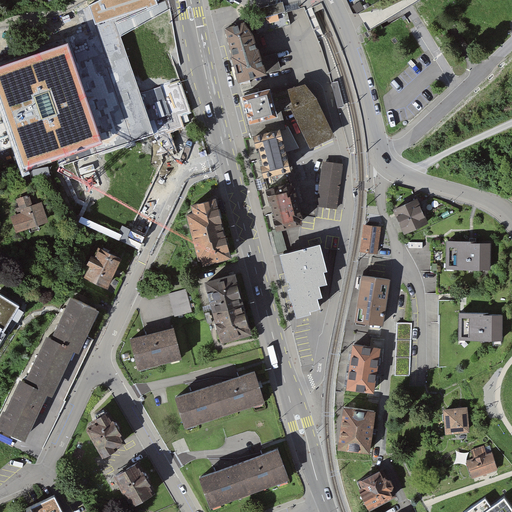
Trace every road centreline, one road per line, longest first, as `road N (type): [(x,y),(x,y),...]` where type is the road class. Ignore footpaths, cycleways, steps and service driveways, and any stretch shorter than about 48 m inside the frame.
road 1 (residential): [(300,17),(345,155),(349,203),(318,374),(287,391)]
road 2 (residential): [(333,0),(366,83),(381,155),(391,167),(492,202),(511,217)]
road 3 (residential): [(227,161),(180,179),(96,365)]
road 4 (secondary): [(227,161),(287,391)]
road 5 (residential): [(96,365),(107,370),(188,511)]
road 6 (secondary): [(187,0),(227,161)]
